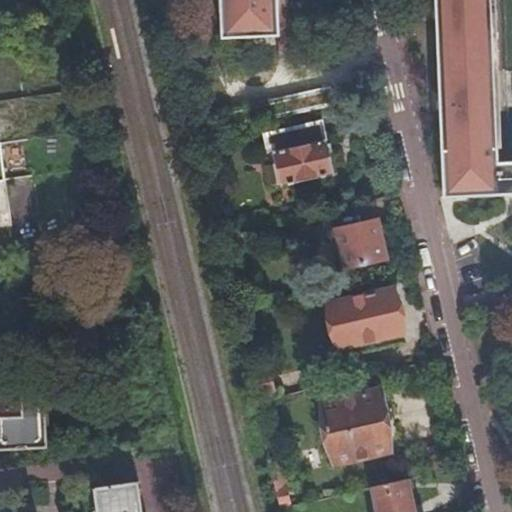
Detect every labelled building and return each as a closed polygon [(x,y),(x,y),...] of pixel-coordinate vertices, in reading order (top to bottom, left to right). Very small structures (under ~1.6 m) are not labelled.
[(220,0),(222,36),(289,34),(287,0),(220,0)] [(490,0),(433,0),(443,198),(511,195),(511,161),(497,162),(490,0)] [(335,104),(355,99),(351,80),(330,84),(335,104)] [(323,121),(263,134),(267,149),(272,148),(281,186),(335,174),(323,121)] [(0,179),(0,211),(11,210),(6,179),(0,179)] [(381,197),(332,209),(334,219),(355,215),(356,219),(385,213),(381,197)] [(377,220),(336,229),(344,268),(386,258),(377,220)] [(392,287),(326,303),(337,348),(404,333),(392,287)] [(79,333),(58,335),(62,364),(101,360),(94,324),(77,325),(79,333)] [(270,371),(254,375),(258,394),(274,391),(270,371)] [(376,389),(318,402),(333,464),(390,451),(376,389)] [(43,394),(0,397),(0,452),(47,450),(43,394)] [(138,454),(178,451),(173,427),(136,428),(138,454)] [(413,511),(405,479),(372,486),(377,511),(413,511)] [(142,511),(139,481),(94,488),(97,511),(142,511)] [(283,483),(273,486),(278,508),(288,506),(283,483)]
